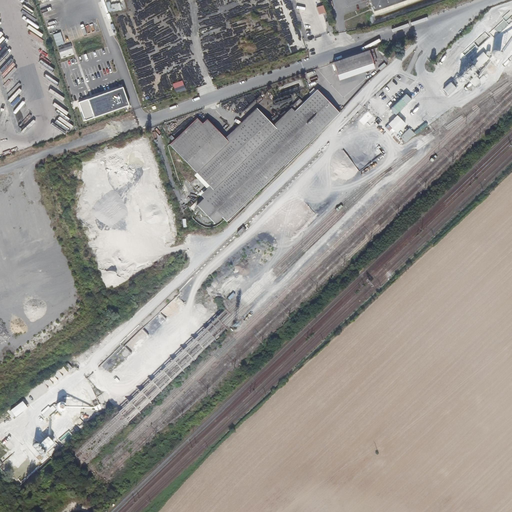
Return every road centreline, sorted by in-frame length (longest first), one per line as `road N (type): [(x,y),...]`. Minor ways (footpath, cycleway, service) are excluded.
road 1 (unclassified): [(492,0),(140,121)]
road 2 (unknown): [(224,234),(177,220),(152,117),(123,93)]
